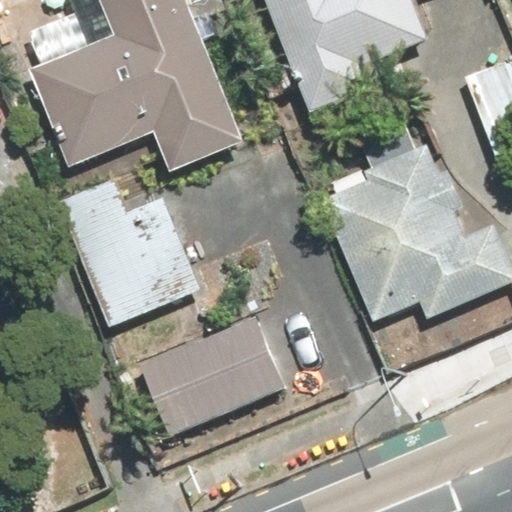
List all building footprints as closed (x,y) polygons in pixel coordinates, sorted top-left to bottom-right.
[(217,0),(164,0),(48,46),(100,175),(191,138),(200,161),(271,133),(217,0)] [(442,0),(292,0),(335,107),(465,56),(442,0)] [(511,165),(492,117),(337,179),(397,330),(511,284),(511,165)] [(188,241),(165,193),(138,206),(123,173),(71,198),(109,278),(188,241)] [(139,350),(177,440),(341,372),(304,282),(139,350)] [(0,334),(0,425),(31,413),(0,334)]
